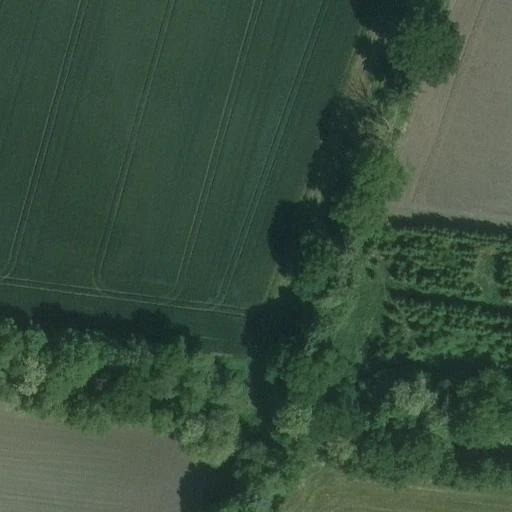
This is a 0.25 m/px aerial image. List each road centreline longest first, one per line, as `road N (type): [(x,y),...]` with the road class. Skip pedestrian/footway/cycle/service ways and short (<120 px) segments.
road 1 (track): [(214,511),(391,0)]
road 2 (residential): [(0,366),(511,429)]
